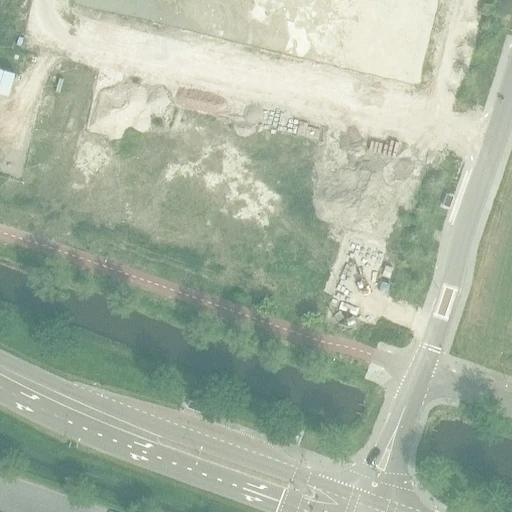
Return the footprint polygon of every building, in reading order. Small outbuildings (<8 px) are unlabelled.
[(111,0),(109,11),(134,17),(137,0),(111,0)] [(188,0),(183,21),(187,22),(187,25),(195,27),(196,24),(205,26),(211,0),(188,0)] [(211,0),(205,26),(226,32),(233,0),(211,0)] [(233,0),(226,32),(247,37),(256,0),(233,0)] [(256,0),(247,37),(268,42),(278,3),(279,3),(279,0),(256,0)] [(355,0),(353,0),(351,11),(359,13),(362,1),(355,0)] [(395,0),(390,21),(429,30),(434,9),(395,0)] [(395,0),(434,9),(436,0),(395,0)] [(278,3),(268,42),(289,47),(299,8),(279,3),(278,3)] [(320,13),(310,52),(332,57),(344,9),(321,4),(319,13),(320,13)] [(299,8),(289,47),(310,52),(320,13),(319,13),(299,8)] [(351,11),(348,23),(356,25),(359,13),(351,11)] [(385,41),(385,42),(424,51),(429,30),(390,21),(385,41)] [(367,59),(364,73),(389,79),(392,67),(419,73),(424,51),(385,42),(385,41),(376,39),(371,60),(367,59)] [(300,149),(279,210),(298,216),(283,261),(344,282),(359,238),(379,244),(400,185),(300,149)] [(380,278),(388,280),(392,268),(385,266),(380,278)]
